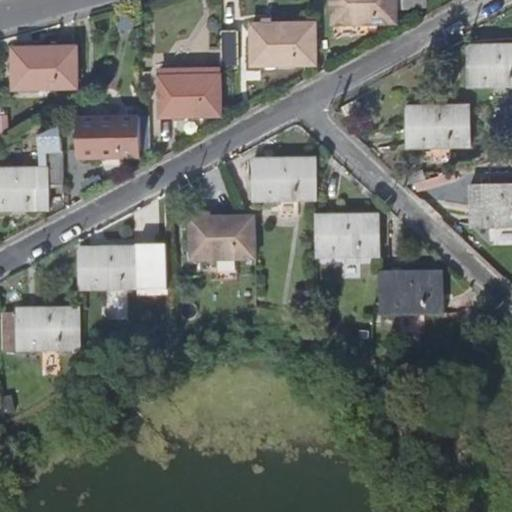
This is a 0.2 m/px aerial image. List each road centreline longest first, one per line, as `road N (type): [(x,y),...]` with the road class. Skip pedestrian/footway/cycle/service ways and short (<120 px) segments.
road 1 (residential): [(0,262),(306,101)]
road 2 (residential): [(306,101),(332,140),(511,311)]
road 3 (residential): [(306,101),(493,0)]
